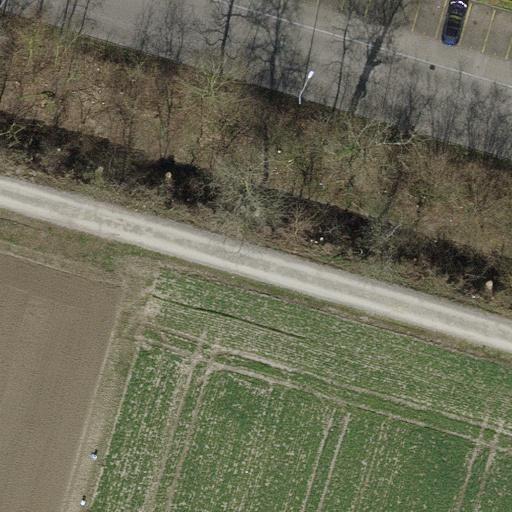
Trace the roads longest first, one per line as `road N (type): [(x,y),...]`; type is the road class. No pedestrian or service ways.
road 1 (track): [(511,348),(0,198)]
road 2 (residential): [(511,130),(71,0)]
